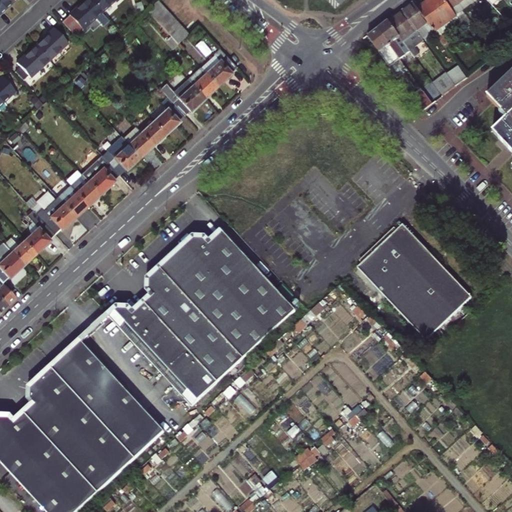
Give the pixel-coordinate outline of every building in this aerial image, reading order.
[(0,0),(0,13),(11,4),(8,0),(0,0)] [(102,12),(90,0),(84,0),(69,14),(62,21),(79,39),(86,33),(83,29),(102,12)] [(90,0),(102,12),(115,0),(117,3),(120,0),(90,0)] [(151,14),(160,2),(158,0),(157,0),(147,10),(151,14)] [(445,29),(458,20),(450,8),(444,0),(430,0),(417,9),(434,32),(443,46),(448,43),(443,36),(441,37),(439,35),(446,30),(445,29)] [(444,0),(450,8),(461,0),(444,0)] [(413,2),(401,11),(416,32),(423,27),(429,35),(434,32),(417,9),(413,2)] [(168,13),(163,7),(152,17),(157,23),(168,13)] [(388,21),(410,52),(413,50),(406,40),(416,32),(401,11),(388,21)] [(168,13),(157,23),(162,29),(173,19),(168,13)] [(162,29),(168,34),(178,24),(173,19),(162,29)] [(388,21),(378,29),(400,59),(404,65),(414,58),(410,52),(388,21)] [(178,24),(168,34),(171,38),(173,40),(183,30),(178,24)] [(54,28),(36,45),(49,60),(68,43),(54,28)] [(368,37),(389,67),(400,59),(378,29),(368,37)] [(183,30),(173,40),(178,45),(188,36),(183,30)] [(174,49),(178,45),(173,40),(171,38),(167,42),(174,49)] [(31,77),(49,60),(36,45),(17,62),(20,66),(27,73),(31,77)] [(201,71),(217,89),(232,75),(231,74),(236,69),(219,50),(214,55),(216,57),(201,71)] [(83,59),(86,63),(92,58),(89,54),(83,59)] [(400,64),(396,67),(403,76),(407,73),(400,64)] [(20,66),(16,70),(23,77),(27,73),(20,66)] [(456,88),(468,80),(459,68),(447,76),(456,88)] [(217,89),(201,71),(189,82),(205,100),(217,89)] [(456,88),(447,76),(446,73),(432,83),(443,97),(456,88)] [(508,119),(511,114),(511,73),(487,97),(502,112),(508,119)] [(2,76),(0,77),(0,105),(15,91),(2,76)] [(205,100),(189,82),(169,100),(173,105),(184,117),(190,111),(191,113),(205,100)] [(422,110),(433,103),(422,87),(411,95),(422,110)] [(45,103),(40,108),(46,113),(51,109),(45,103)] [(153,123),(165,136),(180,123),(179,122),(184,117),(173,105),(153,123)] [(508,119),(502,112),(499,114),(506,121),(508,119)] [(511,114),(508,119),(506,121),(493,133),(511,152),(511,114)] [(25,123),(18,128),(23,133),(29,127),(25,123)] [(141,134),(153,148),(165,136),(153,123),(141,134)] [(153,148),(141,134),(135,128),(123,139),(141,159),(153,148)] [(120,176),(141,159),(123,139),(122,138),(102,157),(120,176)] [(83,176),(101,196),(115,182),(114,181),(120,176),(102,157),(81,175),(83,176)] [(70,188),(88,207),(101,196),(83,176),(70,188)] [(69,186),(57,198),(76,218),(88,207),(70,188),(69,186)] [(40,208),(35,214),(55,235),(61,230),(62,231),(76,218),(57,198),(43,211),(40,208)] [(38,228),(23,242),(36,255),(51,241),(50,240),(55,235),(35,214),(32,211),(27,215),(38,228)] [(470,298),(402,227),(356,269),(425,341),(470,298)] [(357,261),(360,264),(395,231),(392,228),(357,261)] [(119,308),(110,317),(193,407),(296,312),(258,269),(240,268),(241,250),(224,230),(210,243),(205,237),(195,237),(150,279),(150,289),(155,295),(134,314),(130,309),(119,308)] [(36,255),(23,242),(19,246),(14,241),(6,247),(11,253),(24,266),(36,255)] [(258,269),(241,250),(240,268),(258,269)] [(11,253),(0,263),(0,282),(2,284),(8,279),(9,280),(24,266),(11,253)] [(16,299),(2,284),(0,282),(0,297),(7,306),(16,299)] [(77,511),(165,433),(82,342),(31,389),(30,399),(35,405),(14,424),(9,418),(0,417),(0,462),(30,495),(37,495),(40,492),(48,501),(45,504),(45,511),(77,511)] [(315,444),(297,458),(305,469),(323,454),(315,444)] [(290,470),(300,465),(298,460),(287,465),(290,470)] [(37,495),(30,495),(45,511),(45,504),(48,501),(40,492),(37,495)] [(230,510),(236,505),(228,496),(222,501),(230,510)]
